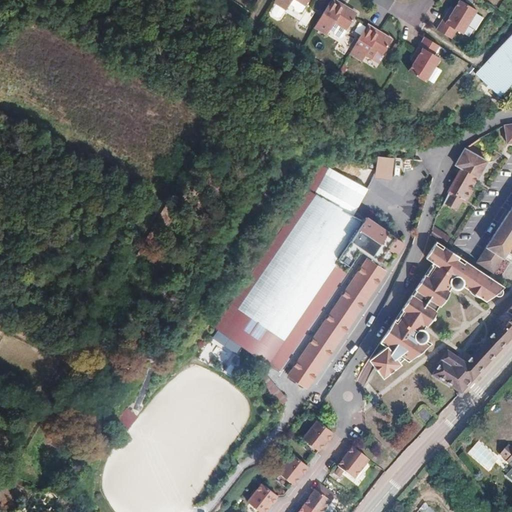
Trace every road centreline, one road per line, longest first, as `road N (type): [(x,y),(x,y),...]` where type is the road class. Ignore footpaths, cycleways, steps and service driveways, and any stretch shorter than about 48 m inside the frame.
road 1 (residential): [(511,119),(458,144),(410,266),(347,387)]
road 2 (secondary): [(374,511),(511,358)]
road 3 (residential): [(347,407),(345,433),(283,511)]
